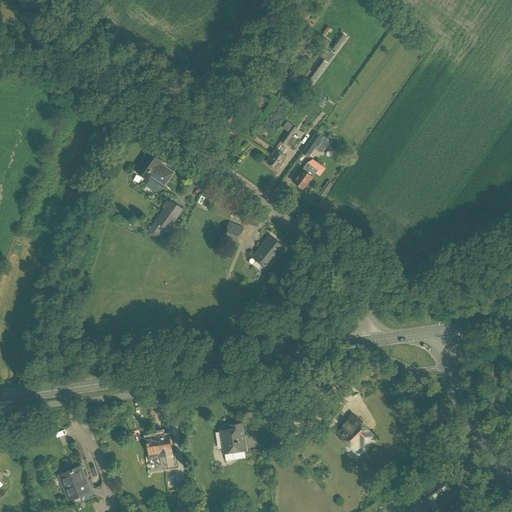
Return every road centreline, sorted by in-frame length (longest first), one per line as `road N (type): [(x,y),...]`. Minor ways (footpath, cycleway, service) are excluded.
road 1 (unclassified): [(376,340),(355,286),(301,231),(68,71),(0,51)]
road 2 (secondary): [(0,397),(376,340)]
road 3 (secondary): [(511,480),(458,404),(438,331)]
